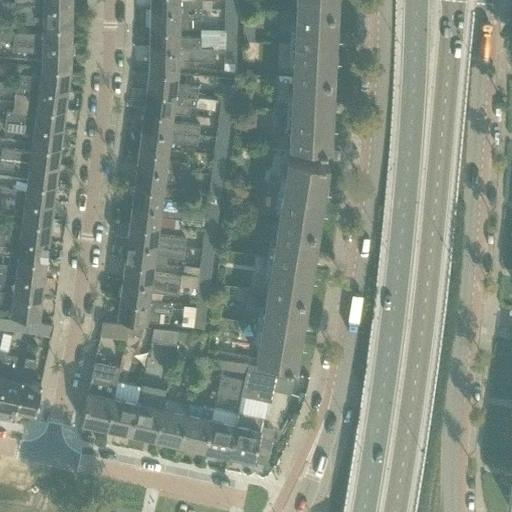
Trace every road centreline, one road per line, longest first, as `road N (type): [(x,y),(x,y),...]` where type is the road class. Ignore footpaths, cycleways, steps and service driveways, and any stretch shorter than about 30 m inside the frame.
road 1 (tertiary): [(374,0),(348,376),(300,511)]
road 2 (primary): [(393,511),(438,196),(453,0)]
road 3 (primary): [(415,0),(405,188),(364,511)]
road 4 (tertiary): [(452,511),(485,27)]
road 5 (residential): [(48,457),(75,327),(109,0)]
road 6 (residential): [(237,500),(48,457)]
